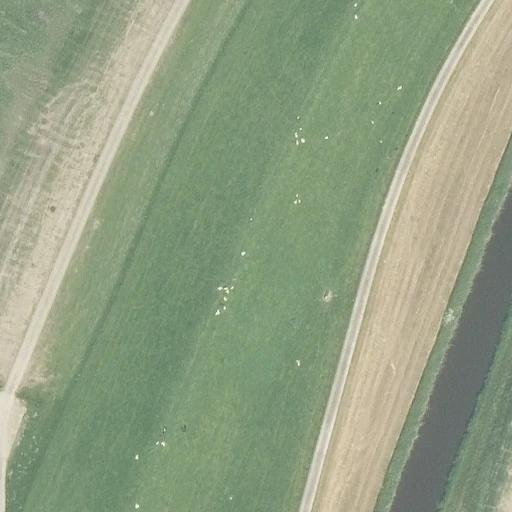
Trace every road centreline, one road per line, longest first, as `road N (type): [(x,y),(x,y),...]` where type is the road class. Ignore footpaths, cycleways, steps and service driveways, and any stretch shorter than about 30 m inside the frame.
road 1 (track): [(487,0),(403,166),(303,511)]
road 2 (track): [(0,413),(182,0)]
